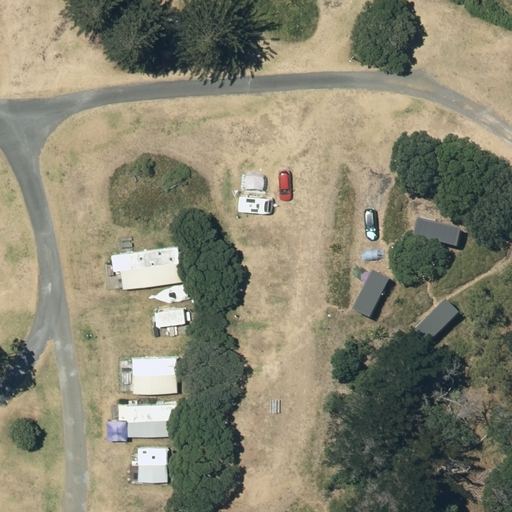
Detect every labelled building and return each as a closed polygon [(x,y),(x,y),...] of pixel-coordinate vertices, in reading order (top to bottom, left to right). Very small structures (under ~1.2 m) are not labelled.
[(46,0),(42,12),(30,7),(20,34),(48,45),(65,2),(60,0),(46,0)] [(126,283),(150,281),(149,268),(182,265),(180,246),(112,252),(113,269),(125,268),(126,283)] [(188,302),(173,302),(173,308),(154,308),(154,324),(188,324),(188,302)] [(129,403),(128,419),(139,419),(138,435),(170,436),(171,405),(129,403)] [(174,445),(134,444),(133,480),(173,481),(174,445)] [(170,511),(171,488),(136,487),(136,511),(170,511)]
